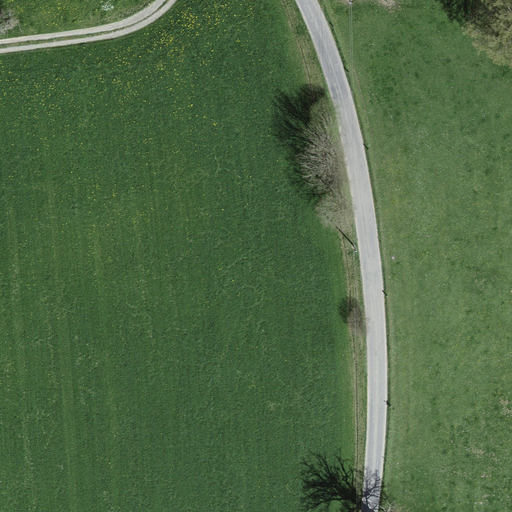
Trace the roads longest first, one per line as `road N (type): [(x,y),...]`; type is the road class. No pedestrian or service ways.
road 1 (unclassified): [(307,0),(335,71),(366,214),(377,388),(370,511)]
road 2 (track): [(167,0),(105,33),(0,46)]
